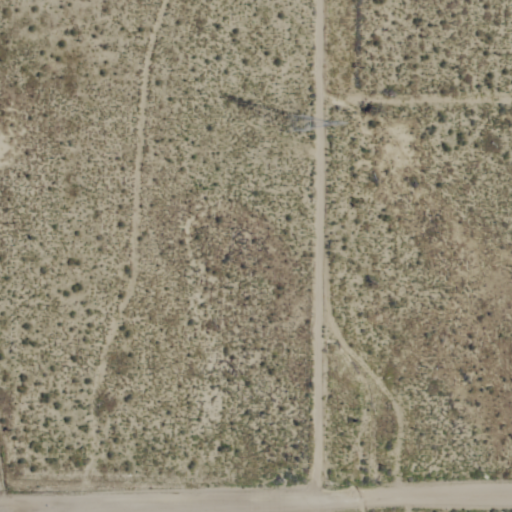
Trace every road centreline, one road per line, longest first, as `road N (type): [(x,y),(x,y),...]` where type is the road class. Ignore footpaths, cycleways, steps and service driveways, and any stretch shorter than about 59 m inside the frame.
road 1 (residential): [(294,0),(295,165),(316,511)]
road 2 (residential): [(0,507),(511,506)]
road 3 (track): [(295,165),(511,135)]
